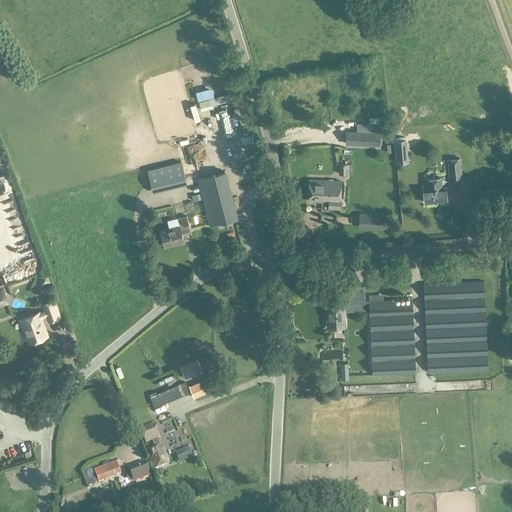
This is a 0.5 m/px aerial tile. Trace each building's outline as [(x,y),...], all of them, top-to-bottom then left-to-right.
[(198,100),(212,96),(211,91),(197,95),(198,100)] [(235,113),(247,110),(245,105),(234,108),(235,113)] [(346,131),(345,144),(379,146),(380,132),(379,132),(357,131),(346,131)] [(302,169),(317,168),(317,149),(302,149),(302,169)] [(410,152),(396,152),(397,162),(411,161),(410,152)] [(460,159),(454,159),(455,167),(449,167),(450,181),(462,180),(460,159)] [(181,161),(147,170),(153,192),(187,184),(181,161)] [(348,174),(348,164),(339,164),(339,174),(348,175),(348,174)] [(197,178),(201,194),(202,199),(209,226),(239,218),(227,170),(197,178)] [(441,178),(426,179),(427,189),(423,189),(425,203),(437,201),(437,200),(439,200),(439,201),(447,200),(445,187),(442,187),(441,178)] [(323,195),(323,181),(309,180),(308,201),(329,202),(330,195),(323,195)] [(330,195),(329,202),(329,208),(340,209),(341,182),(323,181),(323,195),(330,195)] [(22,209),(12,212),(14,220),(24,217),(22,209)] [(358,225),(358,231),(359,231),(359,230),(375,230),(384,230),(384,216),(375,216),(375,215),(358,215),(358,225)] [(180,227),(161,231),(165,247),(184,242),(182,234),(191,232),(187,216),(178,218),(180,227)] [(38,255),(30,258),(32,265),(40,262),(38,255)] [(39,277),(40,281),(45,284),(50,282),(47,274),(39,277)] [(484,281),(424,284),(428,373),(488,370),(484,281)] [(365,286),(348,287),(349,303),(365,302),(365,286)] [(43,311),(37,314),(40,320),(46,317),(48,322),(61,318),(55,299),(41,305),(43,311)] [(412,299),(369,301),(372,375),(416,374),(412,299)] [(344,302),(326,303),(328,328),(345,327),(344,302)] [(40,320),(37,314),(20,320),(29,342),(46,336),(40,320)] [(198,359),(180,366),(185,378),(203,371),(198,359)] [(348,364),(340,364),(341,381),(349,380),(348,364)] [(168,379),(174,377),(171,369),(160,373),(162,378),(167,376),(168,379)] [(208,378),(189,386),(194,398),(216,389),(212,377),(208,378)] [(437,390),(490,388),(490,380),(437,381),(437,390)] [(181,383),(156,394),(150,396),(154,406),(160,404),(186,394),(181,383)] [(145,442),(151,440),(155,450),(145,453),(151,470),(169,463),(163,448),(163,447),(161,448),(157,438),(158,437),(153,425),(140,430),(145,442)] [(188,448),(175,452),(179,463),(192,458),(188,448)] [(96,477),(99,483),(121,474),(116,461),(94,470),(95,476),(96,477)] [(129,469),(125,471),(129,483),(133,481),(150,475),(145,462),(128,469),(129,469)] [(128,493),(120,496),(122,504),(130,501),(128,493)]
